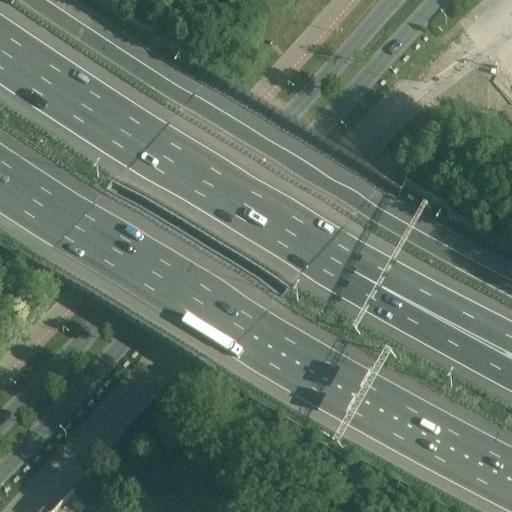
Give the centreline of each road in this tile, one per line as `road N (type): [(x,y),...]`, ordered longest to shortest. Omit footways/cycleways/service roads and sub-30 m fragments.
road 1 (secondary): [(0,476),(437,0)]
road 2 (motorway): [(0,177),(247,333),(511,479)]
road 3 (secondary): [(390,0),(0,426)]
road 4 (motorway): [(511,292),(31,0)]
road 5 (motorway): [(321,252),(0,48)]
road 6 (motorway): [(511,373),(420,323),(321,252)]
road 7 (motorway): [(511,341),(321,252)]
